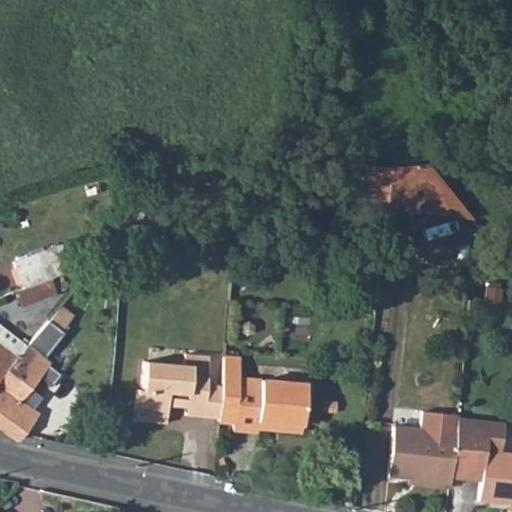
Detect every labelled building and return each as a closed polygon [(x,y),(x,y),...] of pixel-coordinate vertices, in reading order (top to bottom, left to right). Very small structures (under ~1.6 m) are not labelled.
[(459,202),(418,150),(405,153),(395,155),(392,156),(387,194),(459,202)] [(367,160),(364,191),(387,194),(391,156),(389,157),(374,160),(367,160)] [(393,260),(395,242),(382,240),(381,256),(380,259),(393,260)] [(15,259),(21,284),(58,276),(71,271),(63,245),(15,259)] [(58,276),(21,284),(14,288),(21,308),(70,288),(58,276)] [(0,378),(15,357),(0,345),(0,333),(3,329),(0,326),(0,378)] [(0,333),(0,345),(15,357),(24,346),(3,329),(0,333)] [(0,378),(0,427),(19,441),(37,414),(20,400),(46,364),(24,346),(15,357),(0,378)] [(166,414),(167,405),(185,407),(184,413),(203,415),(206,381),(209,354),(183,351),(182,362),(143,359),(141,387),(136,387),(134,411),(166,414)] [(220,417),(219,421),(234,422),(239,378),(241,358),(226,357),(224,382),(220,417)] [(302,427),(307,386),(239,378),(234,422),(233,430),(257,433),(258,428),(259,422),(302,427)] [(220,417),(224,382),(206,381),(203,415),(220,417)] [(452,452),(456,418),(457,414),(423,410),(421,427),(394,424),(387,475),(406,478),(432,481),(432,485),(448,487),(449,477),(452,452)] [(165,421),(166,414),(134,411),(133,418),(165,421)] [(511,455),(498,454),(502,423),(456,418),(452,452),(480,456),(477,481),(475,500),(507,503),(511,504),(511,455)] [(302,427),(259,422),(258,428),(301,433),(302,427)] [(449,477),(477,481),(480,456),(452,452),(449,477)]
